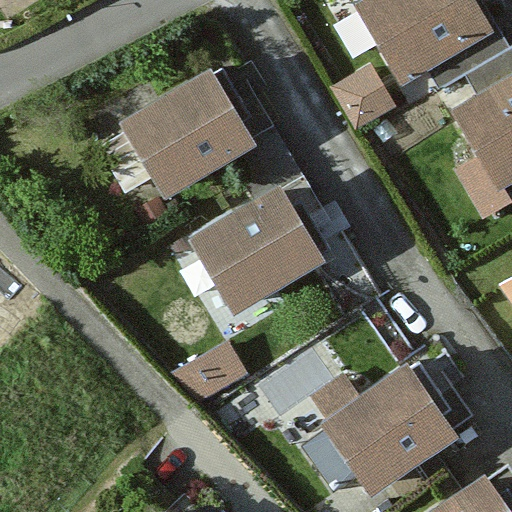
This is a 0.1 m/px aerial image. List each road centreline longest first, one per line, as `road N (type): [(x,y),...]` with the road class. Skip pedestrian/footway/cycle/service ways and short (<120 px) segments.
road 1 (residential): [(511,406),(248,0)]
road 2 (residential): [(245,511),(0,238)]
road 3 (residential): [(159,0),(0,79)]
